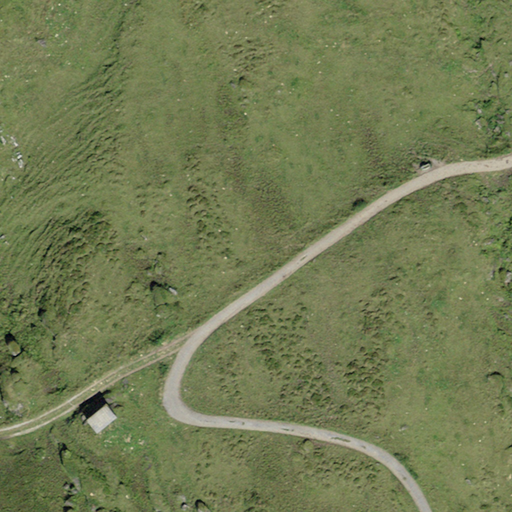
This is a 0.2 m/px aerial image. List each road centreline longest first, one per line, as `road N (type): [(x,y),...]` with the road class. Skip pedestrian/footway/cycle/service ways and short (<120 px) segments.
road 1 (track): [(185,345),(456,165),(511,154)]
road 2 (track): [(418,511),(389,459),(294,432),(175,415),(169,383),(185,345)]
road 3 (track): [(0,424),(185,345)]
